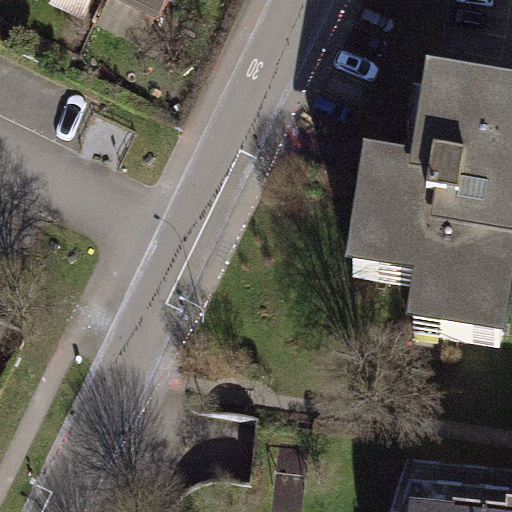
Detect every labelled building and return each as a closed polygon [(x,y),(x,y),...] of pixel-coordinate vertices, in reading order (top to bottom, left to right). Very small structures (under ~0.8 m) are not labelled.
[(156,20),(114,0),(109,0),(97,25),(142,47),(156,20)] [(114,0),(156,20),(159,21),(169,0),(114,0)] [(355,278),(422,289),(417,321),(443,325),(440,339),(501,348),(511,278),(511,109),(433,97),(422,166),(419,185),(371,178),(355,278)] [(421,511),(424,478),(409,477),(397,511),(421,511)] [(511,511),(511,485),(424,478),(421,511),(511,511)]
